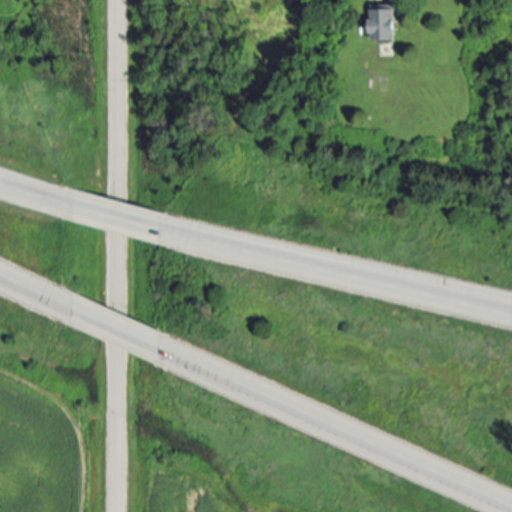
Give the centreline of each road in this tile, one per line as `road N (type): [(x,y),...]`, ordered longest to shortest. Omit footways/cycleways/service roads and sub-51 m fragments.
road 1 (residential): [(116,511),(116,0)]
road 2 (motorway): [(187,369),(511,508)]
road 3 (motorway): [(508,312),(183,244)]
road 4 (motorway): [(71,314),(187,369)]
road 5 (motorway): [(183,244),(66,213)]
